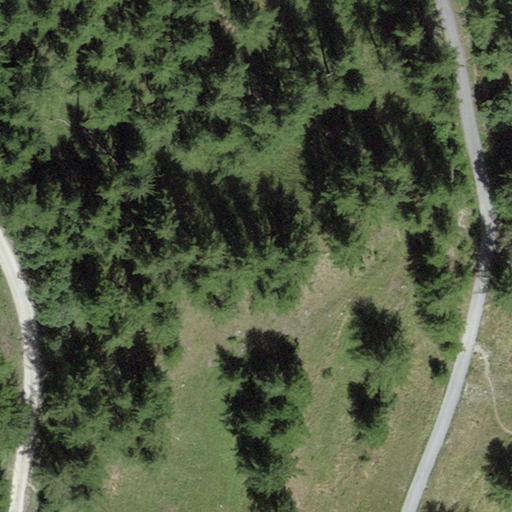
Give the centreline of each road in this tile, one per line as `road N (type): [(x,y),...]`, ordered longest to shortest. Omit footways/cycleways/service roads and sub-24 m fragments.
road 1 (track): [(410,511),(466,351),(485,264),(485,195),(440,0)]
road 2 (track): [(0,235),(27,309),(31,348),(17,511)]
